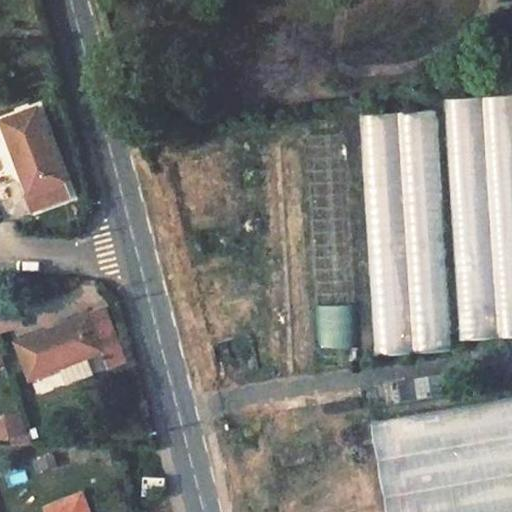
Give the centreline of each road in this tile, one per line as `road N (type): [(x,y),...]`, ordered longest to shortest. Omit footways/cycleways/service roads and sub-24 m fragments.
road 1 (unclassified): [(134,244),(203,511)]
road 2 (unclassified): [(67,0),(134,244)]
road 3 (residential): [(134,244),(0,240)]
